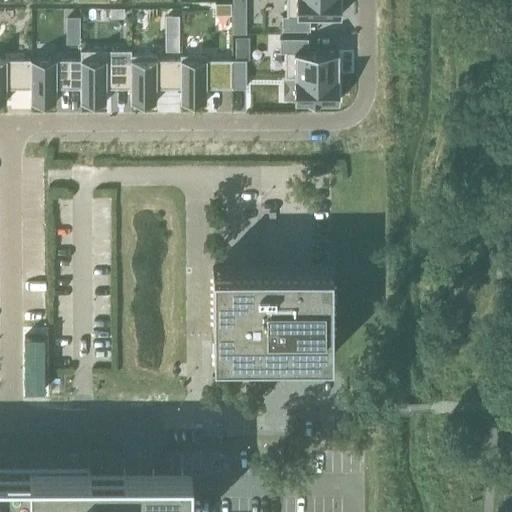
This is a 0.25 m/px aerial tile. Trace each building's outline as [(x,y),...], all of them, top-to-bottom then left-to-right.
[(281,16),(281,30),(309,30),(309,16),(340,16),(340,0),(286,0),(286,16),(281,16)] [(230,3),(215,3),(215,15),(231,15),(230,3)] [(165,32),(178,32),(178,15),(165,15),(165,32)] [(66,16),(66,29),(79,29),(78,16),(66,16)] [(279,38),(279,52),(284,52),(284,76),(338,76),(338,51),(307,52),(307,38),(279,38)] [(31,59),(31,102),(56,102),(56,88),(80,88),(80,102),(81,102),(81,49),(80,49),(80,59),(31,59)] [(81,49),(81,102),(106,102),(106,87),(130,88),(130,102),(131,102),(131,54),(130,54),(130,50),(128,49),(128,59),(106,59),(106,49),(81,49)] [(131,54),(131,102),(156,102),(156,88),(180,88),(180,102),(181,102),(181,54),(177,54),(177,59),(156,59),(156,54),(131,54)] [(181,54),(181,102),(206,102),(206,88),(232,88),(232,59),(206,59),(206,54),(181,54)] [(0,59),(0,102),(6,102),(6,88),(30,88),(30,102),(31,102),(31,59),(0,59)] [(232,59),(232,88),(245,88),(246,59),(232,59)] [(284,76),(284,77),(294,77),(294,101),(307,101),(307,102),(319,102),(319,101),(338,101),(338,76),(284,76)] [(258,268),(212,268),(212,336),(213,336),(213,357),(263,357),(331,357),(331,267),(258,268)] [(43,391),(44,336),(24,336),(24,390),(43,391)] [(190,511),(190,486),(190,467),(159,467),(0,467),(0,511),(190,511)]
